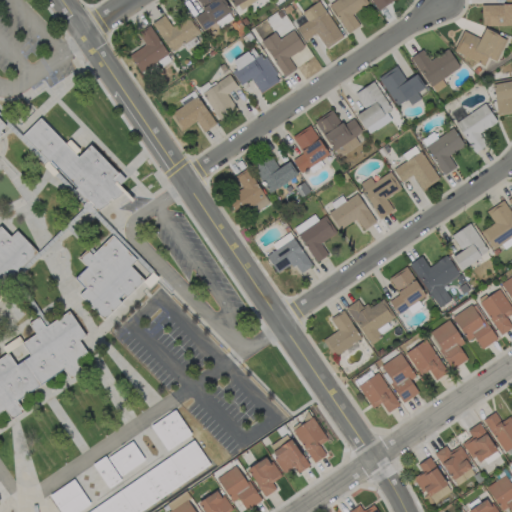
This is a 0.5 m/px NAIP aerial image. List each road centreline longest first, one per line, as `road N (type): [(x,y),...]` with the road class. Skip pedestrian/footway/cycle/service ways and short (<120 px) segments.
road 1 (residential): [(410,511),(380,454),(180,183),(62,0)]
road 2 (residential): [(180,183),(444,0)]
road 3 (residential): [(511,158),(283,321)]
road 4 (residential): [(511,367),(304,511)]
